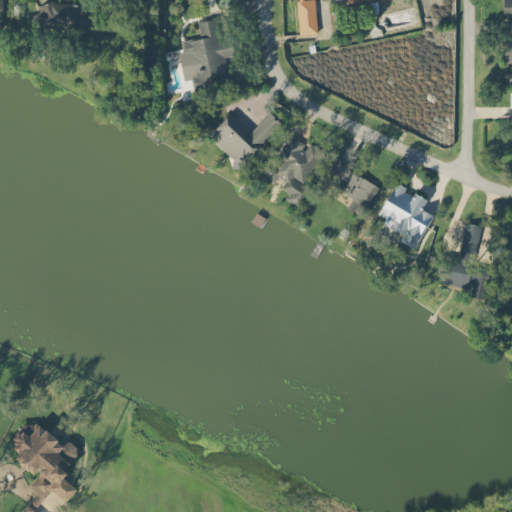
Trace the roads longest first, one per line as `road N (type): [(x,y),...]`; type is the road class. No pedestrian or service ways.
road 1 (residential): [(263,0),(271,68),(292,100),(465,179),(511,191)]
road 2 (residential): [(465,179),(465,0)]
